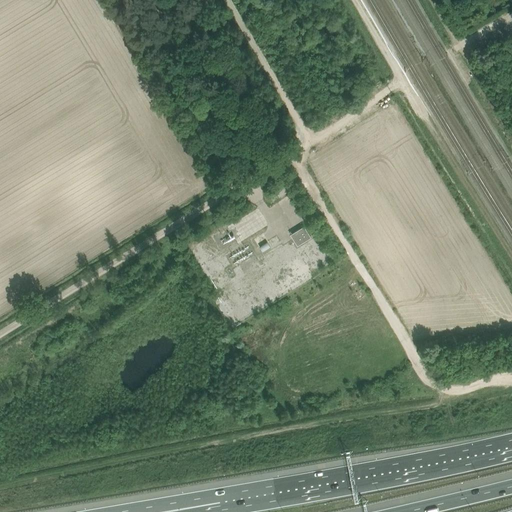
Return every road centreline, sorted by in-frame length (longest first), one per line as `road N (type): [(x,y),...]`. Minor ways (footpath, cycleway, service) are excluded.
road 1 (unclassified): [(0,334),(311,141)]
road 2 (track): [(290,153),(429,376),(452,390),(511,380)]
road 3 (track): [(511,258),(355,0)]
road 4 (motorway): [(511,446),(222,502)]
road 5 (unclassified): [(311,141),(228,0)]
road 6 (track): [(511,126),(431,0)]
